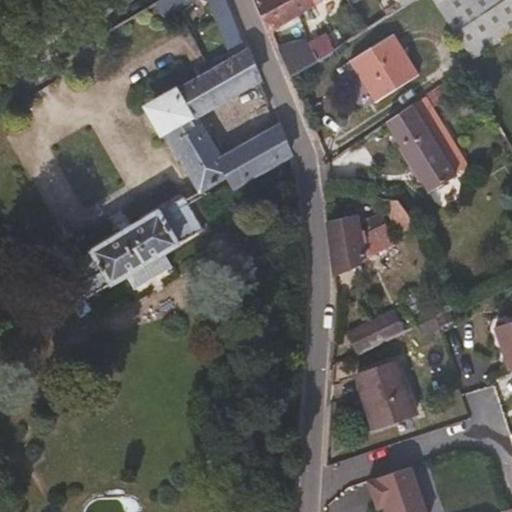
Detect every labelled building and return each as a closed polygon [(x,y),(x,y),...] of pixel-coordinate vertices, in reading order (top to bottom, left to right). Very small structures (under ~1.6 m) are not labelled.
[(224,158),(197,114),(261,79),(228,0),(159,0),(157,1),(166,16),(192,0),(209,0),(234,59),(152,107),(202,192),(229,176),(234,185),(291,154),(280,127),(224,158)] [(300,14),(292,0),(256,0),(270,30),(272,30),(280,25),(300,14)] [(292,0),(300,14),(323,0),(292,0)] [(370,27),(395,11),(392,5),(386,8),(381,0),(368,0),(356,7),(370,27)] [(395,11),(411,0),(398,0),(392,5),(395,11)] [(350,40),(341,24),(327,32),(336,49),(350,40)] [(288,44),(280,25),(272,30),(278,44),(288,44)] [(336,49),(327,32),(309,42),(319,60),(336,49)] [(419,74),(394,34),(352,60),(377,100),(419,74)] [(319,60),(309,42),(305,45),(303,43),(288,44),(278,44),(292,76),(319,60)] [(468,162),(426,94),(388,121),(431,190),(457,174),(455,171),(468,162)] [(166,251),(205,229),(186,195),(67,264),(87,297),(128,274),(136,289),(174,266),(166,251)] [(417,224),(400,199),(384,199),(402,233),(417,224)] [(365,230),(358,214),(329,220),(332,243),(365,230)] [(381,250),(398,242),(388,221),(365,230),(332,243),(336,274),(381,250)] [(359,351),(405,330),(396,312),(351,333),(359,351)] [(442,328),(437,316),(419,325),(424,336),(442,328)] [(508,376),(511,374),(511,321),(494,327),(508,376)] [(418,413),(402,361),(358,374),(375,426),(418,413)] [(414,465),(422,492),(435,488),(428,461),(414,465)]
